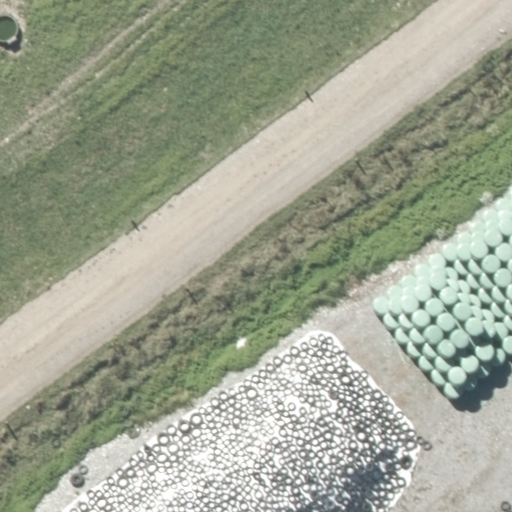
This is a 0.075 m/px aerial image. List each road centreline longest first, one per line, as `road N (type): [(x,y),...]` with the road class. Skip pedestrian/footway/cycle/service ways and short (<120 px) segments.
road 1 (track): [(0,240),(70,344),(503,0)]
road 2 (track): [(70,344),(0,509)]
